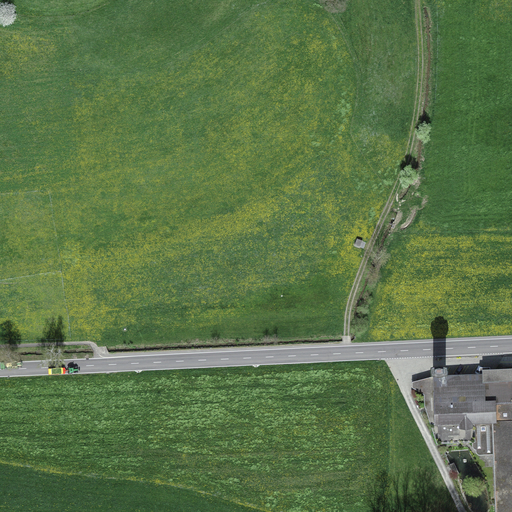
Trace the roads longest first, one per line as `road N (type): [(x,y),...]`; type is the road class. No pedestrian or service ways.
road 1 (tertiary): [(511,347),(0,370)]
road 2 (track): [(346,344),(353,296),(410,149),(420,67),(417,0)]
